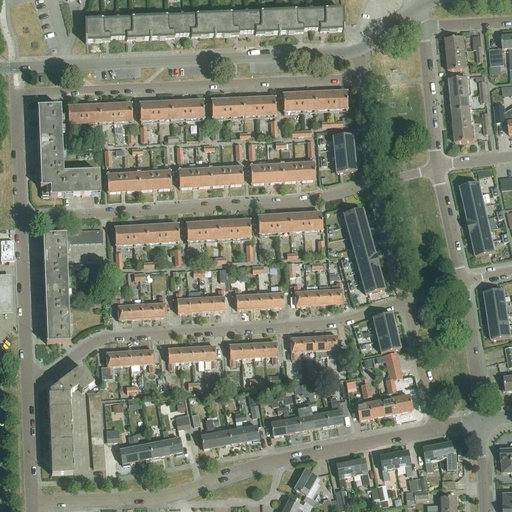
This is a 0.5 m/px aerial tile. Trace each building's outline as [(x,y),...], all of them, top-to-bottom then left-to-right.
[(88,41),(351,32),(350,10),(87,19),(88,41)] [(511,38),(502,39),(503,52),(509,51),(510,72),(511,72),(511,38)] [(466,40),(456,41),(446,42),(449,73),(467,72),(467,71),(469,71),(466,40)] [(500,68),(499,52),(489,52),(490,68),(500,68)] [(468,80),(458,81),(449,82),(451,98),(452,114),(461,113),(471,112),(469,96),(468,80)] [(511,88),(502,90),(503,98),(511,97),(511,88)] [(315,104),(315,113),(347,112),(347,94),(331,94),(315,95),(315,104)] [(315,104),(315,95),(283,97),(284,114),(315,113),(315,104)] [(243,110),(244,119),(276,118),(275,100),(259,101),(243,101),(243,110)] [(243,101),(211,103),(212,121),(244,119),(243,110),(243,101)] [(172,113),(172,122),(204,121),(203,103),(187,104),(171,104),(172,113)] [(172,113),(171,104),(139,106),(140,124),(172,122),(172,113)] [(100,117),(100,126),(132,124),(132,106),(116,107),(100,108),(100,117)] [(61,108),(37,110),(37,111),(38,111),(39,145),(45,145),(51,145),(57,145),(62,144),(61,109),(61,108)] [(100,108),(68,109),(68,127),(100,126),(100,117),(100,108)] [(504,109),(494,110),(496,126),(506,125),(504,109)] [(452,114),(455,145),(474,144),(471,112),(461,113),(452,114)] [(153,134),(153,144),(161,144),(161,133),(153,134)] [(334,152),(354,150),(352,138),(332,140),(334,152)] [(64,180),(63,175),(62,144),(57,145),(51,145),(45,145),(39,145),(41,189),(40,189),(40,190),(41,190),(41,199),(64,199),(64,193),(64,187),(64,181),(64,180)] [(335,163),(355,161),(354,150),(334,152),(335,163)] [(356,173),(355,161),(335,163),(336,175),(356,173)] [(314,165),(306,166),(307,184),(315,183),(314,165)] [(298,166),(290,167),(291,185),(299,184),(298,166)] [(306,166),(298,166),(299,184),(307,184),(306,166)] [(282,167),(274,168),(275,186),(283,185),(282,167)] [(290,167),(282,167),(283,185),(291,185),(290,167)] [(266,168),(258,169),(259,187),(267,186),(266,168)] [(274,168),(266,168),(267,186),(275,186),(274,168)] [(235,188),(234,169),(226,170),(227,188),(235,188)] [(242,169),(234,169),(235,188),(243,188),(242,169)] [(259,187),(258,169),(250,169),(251,187),(259,187)] [(219,189),(218,170),(210,171),(211,189),(219,189)] [(226,170),(218,170),(219,189),(227,188),(226,170)] [(203,190),(202,171),(194,172),(195,190),(203,190)] [(210,171),(202,171),(203,190),(211,189),(210,171)] [(187,191),(186,172),(178,173),(179,191),(187,191)] [(194,172),(186,172),(187,191),(195,190),(194,172)] [(99,198),(100,198),(99,174),(98,174),(63,175),(64,180),(64,181),(64,187),(64,193),(64,199),(99,197),(99,198)] [(162,174),(154,175),(155,193),(163,192),(162,174)] [(170,174),(162,174),(163,192),(171,192),(170,174)] [(146,175),(138,176),(139,194),(147,193),(146,175)] [(154,175),(146,175),(147,193),(155,193),(154,175)] [(130,176),(123,177),(124,195),(132,194),(130,176)] [(138,176),(130,176),(132,194),(139,194),(138,176)] [(116,195),(115,177),(107,178),(108,196),(116,195)] [(123,177),(115,177),(116,195),(124,195),(123,177)] [(463,201),(483,197),(480,185),(461,189),(463,201)] [(483,197),(463,201),(466,213),(485,208),(483,197)] [(485,208),(466,213),(468,224),(488,220),(485,208)] [(346,228),(366,223),(362,211),(343,217),(346,228)] [(321,215),(313,216),(315,233),(323,233),(321,215)] [(305,216),(297,217),(299,234),(307,234),(305,216)] [(313,216),(305,216),(307,234),(315,233),(313,216)] [(289,217),(281,218),(283,235),(291,235),(289,217)] [(297,217),(289,217),(291,235),(299,234),(297,217)] [(274,218),(266,219),(267,236),(275,236),(274,218)] [(281,218),(274,218),(275,236),(283,235),(281,218)] [(267,236),(266,219),(258,219),(259,237),(267,236)] [(488,220),(468,224),(471,236),(491,232),(488,220)] [(242,223),(243,241),(251,240),(250,222),(242,223)] [(235,241),(234,223),(226,224),(227,242),(235,241)] [(235,241),(243,241),(242,223),(234,223),(235,241)] [(366,223),(346,228),(349,239),(369,234),(366,223)] [(219,242),(218,224),(210,225),(211,243),(219,242)] [(219,242),(227,242),(226,224),(218,224),(219,242)] [(203,243),(202,225),(194,226),(195,244),(203,243)] [(203,243),(211,243),(210,225),(202,225),(203,243)] [(187,244),(195,244),(194,226),(186,226),(187,244)] [(163,246),(171,245),(170,227),(162,228),(163,246)] [(170,227),(171,245),(179,245),(178,227),(170,227)] [(147,246),(155,246),(154,228),(146,229),(147,246)] [(163,246),(162,228),(154,228),(155,246),(163,246)] [(132,247),(139,247),(138,229),(130,230),(132,247)] [(147,246),(146,229),(138,229),(139,247),(147,246)] [(115,248),(124,248),(122,230),(114,230),(115,248)] [(132,247),(130,230),(122,230),(124,248),(132,247)] [(491,232),(471,236),(473,247),(493,243),(491,232)] [(349,239),(352,251),(372,245),(369,234),(349,239)] [(44,274),(50,274),(56,273),(62,273),(67,273),(67,267),(66,247),(66,237),(65,237),(42,238),(42,239),(43,239),(44,274)] [(2,263),(14,263),(14,242),(1,242),(2,263)] [(493,243),(473,247),(476,259),(496,255),(493,243)] [(356,262),(375,257),(372,245),(352,251),(356,262)] [(356,262),(359,274),(378,268),(375,257),(356,262)] [(381,280),(378,268),(359,274),(362,285),(381,280)] [(62,273),(56,273),(50,274),(44,274),(46,310),(51,310),(57,309),(63,309),(68,309),(68,285),(67,280),(67,273),(62,273)] [(0,277),(0,316),(13,315),(12,277),(0,277)] [(381,280),(362,285),(365,297),(385,291),(381,280)] [(110,284),(110,290),(111,301),(120,300),(119,283),(110,284)] [(330,293),(331,307),(343,306),(342,293),(342,286),(337,286),(337,293),(330,293)] [(307,309),(307,295),(300,295),(299,288),(294,288),(295,296),(295,309),(307,309)] [(271,297),(272,311),(284,310),(283,296),(282,289),(278,289),(278,297),(271,297)] [(249,312),(248,298),(241,299),(240,292),(235,292),(237,313),(249,312)] [(485,295),(486,307),(506,304),(504,292),(485,295)] [(212,301),(213,314),(225,314),(223,293),(219,293),(219,300),(212,301)] [(331,307),(330,293),(318,294),(319,308),(331,307)] [(319,308),(318,294),(307,295),(307,309),(319,308)] [(189,316),(188,302),(181,302),(181,295),(176,296),(177,317),(189,316)] [(260,298),(260,312),(272,311),(271,297),(260,298)] [(260,312),(260,298),(248,298),(249,312),(260,312)] [(153,307),(154,321),(166,320),(165,307),(164,299),(159,300),(160,307),(153,307)] [(201,315),(200,301),(188,302),(189,316),(201,315)] [(200,301),(201,315),(213,314),(212,301),(200,301)] [(130,322),(129,309),(123,309),(122,302),(117,302),(118,309),(117,309),(118,323),(130,322)] [(486,307),(488,319),(508,316),(506,304),(486,307)] [(141,308),(142,322),(154,321),(153,307),(141,308)] [(142,322),(141,308),(129,309),(130,322),(142,322)] [(57,309),(51,310),(46,310),(47,345),(46,345),(46,346),(70,345),(70,344),(69,321),(68,309),(63,309),(57,309)] [(375,333),(395,328),(392,316),(372,320),(375,333)] [(510,327),(508,316),(488,319),(490,330),(510,327)] [(510,327),(490,330),(492,343),(511,340),(510,327)] [(395,328),(375,333),(378,344),(398,339),(395,328)] [(314,340),(315,354),(321,354),(322,359),(327,359),(327,353),(326,339),(314,340)] [(338,339),(326,339),(327,353),(333,353),(334,360),(339,360),(338,353),(339,353),(338,339)] [(398,339),(378,344),(381,356),(400,351),(398,339)] [(314,340),(302,341),(303,355),(315,354),(314,340)] [(303,355),(302,341),(290,342),(291,355),(292,363),(297,362),(296,355),(303,355)] [(276,345),(265,346),(266,360),(272,360),(273,367),(278,366),(276,345)] [(266,360),(265,346),(253,347),(254,361),(266,360)] [(253,347),(241,348),(242,361),(254,361),(253,347)] [(242,361),(241,348),(229,348),(230,362),(230,369),(235,369),(235,364),(235,362),(242,361)] [(203,350),(204,364),(211,363),(211,370),(216,370),(216,364),(215,349),(203,350)] [(191,351),(192,364),(198,364),(199,373),(205,373),(204,364),(203,350),(191,351)] [(180,365),(179,351),(168,352),(169,373),(174,373),(173,366),(180,365)] [(191,351),(179,351),(180,365),(192,364),(191,351)] [(154,353),(142,354),(143,368),(149,367),(150,374),(155,374),(154,367),(154,353)] [(142,354),(130,355),(131,368),(143,368),(142,354)] [(119,369),(118,355),(106,356),(107,370),(101,370),(102,382),(113,381),(112,377),(112,370),(119,369)] [(130,355),(118,355),(119,369),(131,368),(130,355)] [(386,364),(398,362),(396,355),(384,358),(386,364)] [(399,368),(398,362),(386,364),(387,370),(399,368)] [(294,385),(303,385),(302,368),(293,369),(294,385)] [(387,370),(389,377),(401,374),(399,368),(387,370)] [(70,412),(69,396),(78,390),(82,395),(85,393),(94,386),(81,369),(58,386),(58,387),(50,393),(50,397),(48,397),(49,413),(70,412)] [(350,390),(359,389),(358,382),(349,383),(350,390)] [(100,396),(94,386),(85,393),(88,397),(100,396)] [(361,388),(362,394),(371,393),(369,386),(368,386),(365,387),(361,388)] [(387,389),(388,395),(392,395),(396,416),(412,413),(409,398),(398,400),(397,393),(396,393),(395,387),(387,389)] [(371,393),(362,394),(363,401),(372,399),(371,393)] [(381,403),(384,419),(396,416),(392,395),(388,395),(380,397),(381,403)] [(279,409),(277,400),(259,404),(260,409),(271,406),(272,410),(279,409)] [(348,417),(346,404),(339,405),(336,405),(336,403),(335,400),(329,401),(330,404),(332,415),(326,416),(329,431),(335,430),(335,428),(343,426),(341,418),(348,417)] [(311,411),(312,418),(314,432),(322,430),(323,432),(329,431),(326,416),(318,417),(316,408),(315,403),(309,404),(311,411)] [(381,403),(369,406),(372,421),(384,419),(381,403)] [(122,414),(121,406),(113,407),(114,415),(122,414)] [(372,421),(369,406),(356,408),(359,423),(372,421)] [(257,408),(251,409),(253,421),(259,420),(257,408)] [(71,444),(70,412),(49,413),(50,445),(71,444)] [(284,423),(285,423),(287,437),(295,435),(295,437),(301,436),(299,421),(298,416),(289,417),(288,414),(283,415),(283,416),(284,423)] [(198,417),(192,418),(194,430),(200,429),(198,417)] [(299,421),(301,436),(307,435),(307,433),(314,432),(312,418),(299,421)] [(187,419),(181,420),(184,432),(190,431),(187,419)] [(184,432),(181,420),(175,421),(178,433),(184,432)] [(213,429),(212,423),(206,424),(208,437),(200,439),(203,452),(204,454),(210,453),(209,451),(217,450),(215,436),(213,429)] [(285,423),(284,423),(270,426),(273,439),(274,441),(280,440),(279,438),(287,437),(285,423)] [(243,431),(245,444),(253,443),(253,445),(259,444),(259,442),(257,429),(243,431)] [(229,434),(231,449),(238,448),(237,446),(245,444),(243,431),(229,434)] [(162,434),(164,441),(167,458),(175,456),(176,458),(182,457),(182,455),(180,441),(169,443),(168,440),(167,433),(162,434)] [(215,436),(217,450),(225,448),(225,450),(231,449),(229,434),(215,436)] [(132,438),(134,447),(137,464),(145,462),(146,464),(153,463),(150,447),(139,449),(139,446),(137,437),(132,438)] [(123,469),(129,468),(129,465),(137,464),(134,447),(132,438),(128,439),(129,448),(130,451),(119,453),(122,467),(123,469)] [(159,442),(160,445),(150,447),(153,463),(159,462),(159,459),(167,458),(164,441),(159,442)] [(51,477),(67,477),(73,477),(71,444),(50,445),(51,477)] [(436,446),(439,463),(442,462),(446,461),(446,474),(456,474),(455,449),(452,449),(451,444),(443,446),(443,445),(436,446)] [(439,463),(436,446),(429,448),(429,449),(422,450),(427,475),(433,474),(431,465),(439,463)] [(501,463),(503,463),(511,462),(511,452),(502,453),(502,455),(500,455),(501,463)] [(410,468),(407,453),(400,455),(400,454),(393,455),(396,471),(404,469),(406,479),(413,478),(410,468)] [(379,459),(382,473),(382,474),(384,484),(390,482),(388,475),(394,473),(394,471),(396,471),(393,455),(386,456),(387,457),(379,459)] [(357,462),(350,463),(353,479),(361,478),(363,487),(368,486),(367,480),(367,479),(367,477),(364,462),(357,463),(357,462)] [(511,462),(503,463),(503,476),(511,475),(511,462)] [(346,490),(345,481),(353,479),(350,463),(343,464),(343,466),(336,467),(339,482),(340,482),(340,484),(340,485),(341,491),(347,490),(346,490)] [(306,498),(302,504),(308,507),(320,487),(314,484),(317,479),(305,473),(294,492),(306,498)] [(455,483),(442,484),(442,492),(455,491),(455,483)] [(378,489),(380,503),(382,510),(389,508),(387,502),(388,502),(385,488),(378,489)] [(377,490),(371,491),(373,503),(379,502),(377,490)] [(347,511),(344,493),(336,495),(339,511),(347,511)] [(406,502),(414,502),(428,501),(428,493),(406,494),(406,502)] [(310,511),(312,509),(308,507),(302,504),(291,498),(283,511),(310,511)] [(427,508),(426,511),(455,511),(455,508),(458,508),(457,499),(440,500),(441,508),(427,508)] [(332,511),(330,504),(330,501),(324,503),(322,506),(320,506),(317,511),(332,511)]
